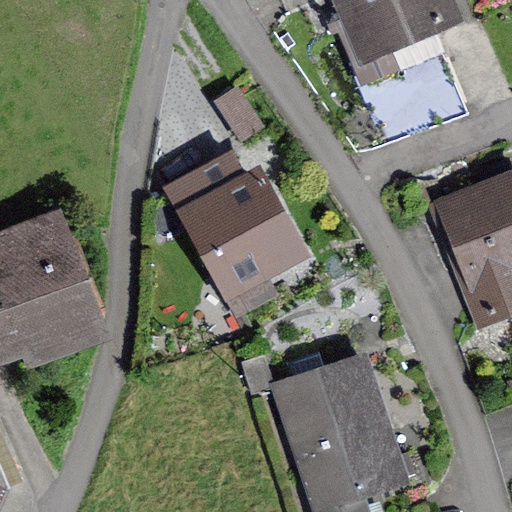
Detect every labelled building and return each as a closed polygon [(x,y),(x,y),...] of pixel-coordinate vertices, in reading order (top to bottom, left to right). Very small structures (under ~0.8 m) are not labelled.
[(359,0),(361,3),(327,18),(333,32),(342,29),(355,60),(349,63),(383,145),(442,124),(421,66),(443,58),(431,29),(457,18),(449,0),(359,0)] [(193,216),(232,286),(295,251),(255,180),(248,184),(231,155),(175,186),(192,216),(193,216)] [(483,332),(511,320),(511,180),(434,211),(451,254),(463,250),(488,316),(478,320),(483,332)] [(0,240),(0,353),(102,316),(81,260),(73,263),(58,220),(0,240)] [(350,511),(364,507),(360,493),(406,478),(389,426),(380,430),(357,361),(279,387),(320,511),(350,511)]
